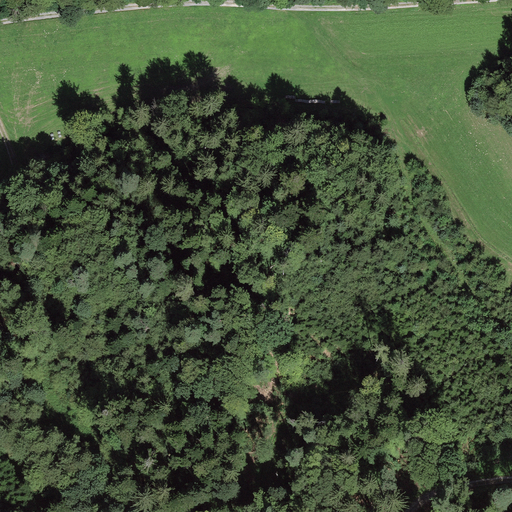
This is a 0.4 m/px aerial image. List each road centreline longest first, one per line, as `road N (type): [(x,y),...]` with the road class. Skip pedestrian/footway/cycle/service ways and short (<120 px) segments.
road 1 (track): [(0,20),(155,2),(474,0)]
road 2 (track): [(0,120),(21,205),(0,272)]
